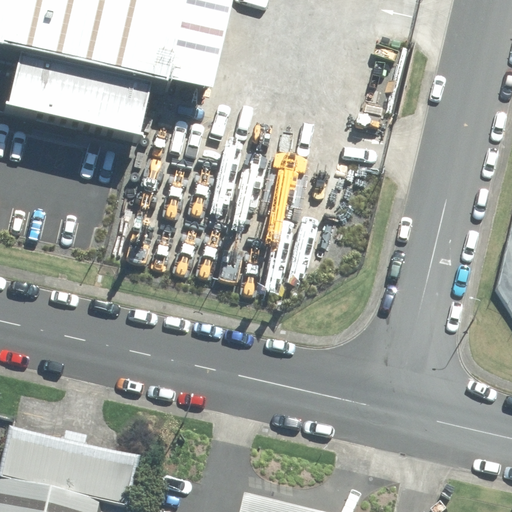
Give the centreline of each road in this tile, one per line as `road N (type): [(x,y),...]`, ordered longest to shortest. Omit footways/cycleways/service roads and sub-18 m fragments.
road 1 (unclassified): [(495,0),(395,411)]
road 2 (unclassified): [(0,316),(395,411)]
